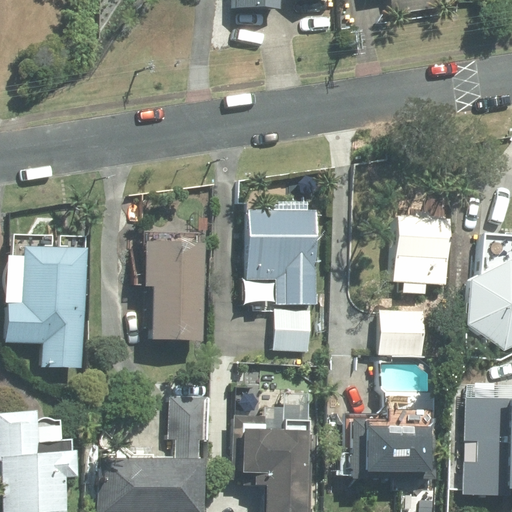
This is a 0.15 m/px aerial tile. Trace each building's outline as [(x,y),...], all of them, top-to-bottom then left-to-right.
[(225,0),(225,10),(271,11),(270,0),(225,0)] [(308,213),(237,213),(237,282),(268,282),(269,306),(308,306),(308,213)] [(442,219),(386,217),(383,283),(395,284),(395,296),(417,297),(418,285),(439,286),(442,219)] [(511,238),(474,237),(473,282),(456,281),(454,350),(476,351),(476,342),(492,353),(511,343),(511,238)] [(192,246),(134,245),(133,290),(140,290),(139,342),(190,344),(192,246)] [(70,370),(72,253),(10,252),(9,307),(0,306),(0,345),(32,346),(32,369),(70,370)] [(306,312),(269,311),(268,352),(305,353),(306,312)] [(419,315),(372,313),(370,357),(417,359),(419,315)] [(163,462),(91,460),(89,511),(193,511),(196,400),(164,399),(163,462)] [(511,493),(511,400),(456,400),(455,497),(500,498),(500,493),(511,493)] [(374,417),(338,417),(338,481),(417,481),(416,437),(424,437),(424,409),(374,409),(374,417)] [(22,414),(0,416),(0,511),(56,511),(53,482),(64,481),(60,442),(50,443),(48,424),(23,426),(22,414)] [(256,419),(226,418),(225,488),(252,488),(251,511),(293,511),(295,433),(256,432),(256,419)]
